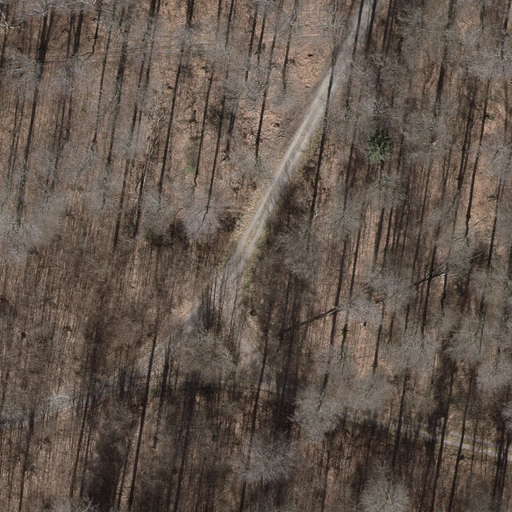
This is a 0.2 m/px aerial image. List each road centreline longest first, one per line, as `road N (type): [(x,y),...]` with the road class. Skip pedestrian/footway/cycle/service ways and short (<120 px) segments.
road 1 (track): [(0,429),(140,375),(182,335),(244,249),(379,0)]
road 2 (track): [(140,375),(253,385),(511,457)]
road 3 (track): [(253,385),(236,261)]
